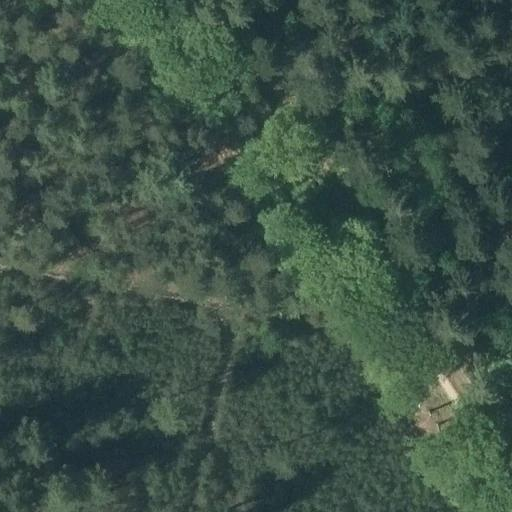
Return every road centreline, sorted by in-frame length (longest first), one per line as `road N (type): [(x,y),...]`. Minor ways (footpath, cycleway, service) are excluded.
road 1 (track): [(509,511),(165,0)]
road 2 (unknown): [(511,446),(210,0)]
road 3 (track): [(162,511),(237,308),(387,331),(406,324)]
